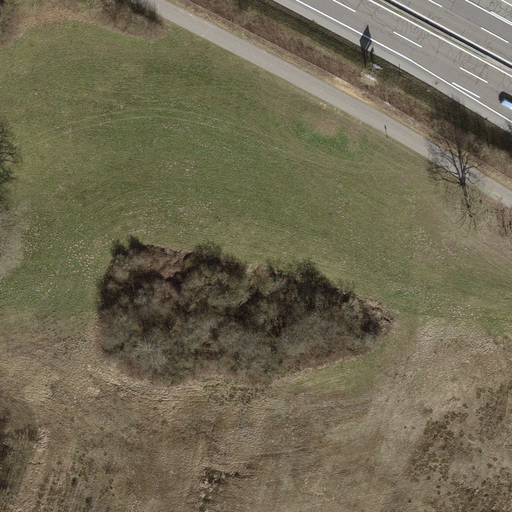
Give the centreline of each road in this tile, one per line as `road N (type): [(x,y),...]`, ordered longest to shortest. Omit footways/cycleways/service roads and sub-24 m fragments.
road 1 (track): [(142,0),(511,200)]
road 2 (motorway): [(328,0),(511,98)]
